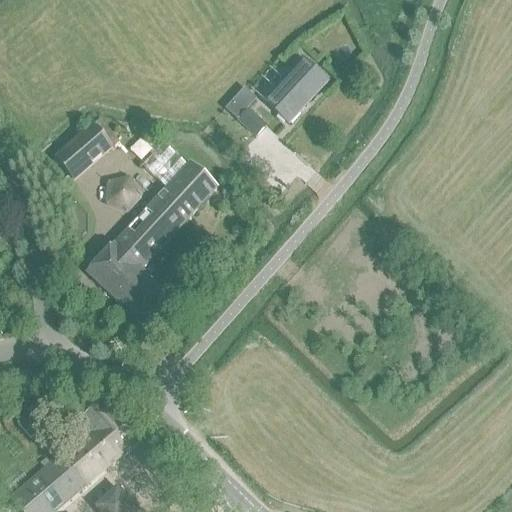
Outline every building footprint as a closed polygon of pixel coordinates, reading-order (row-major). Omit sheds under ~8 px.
[(303,110),(326,86),(301,63),(262,104),(287,127),(289,126),(288,124),(302,109),(303,110)] [(255,140),(266,129),(247,113),(237,123),(255,140)] [(72,184),(110,151),(92,129),(53,162),(72,184)] [(139,274),(148,265),(215,192),(188,168),(187,169),(163,147),(142,170),(166,192),(123,239),(114,248),(114,247),(86,277),(143,329),(169,301),(139,274)] [(108,185),(107,207),(128,216),(142,197),(130,179),(108,185)] [(4,285),(4,288),(5,290),(7,292),(10,293),(12,292),(14,291),(16,288),(16,286),(15,283),(13,282),(11,281),(8,281),(5,283),(4,285)] [(47,470),(9,503),(16,511),(58,511),(137,445),(103,406),(78,427),(87,437),(50,468),(48,466),(48,465),(45,468),(45,469),(47,470)] [(31,441),(46,428),(33,414),(19,427),(31,441)]
